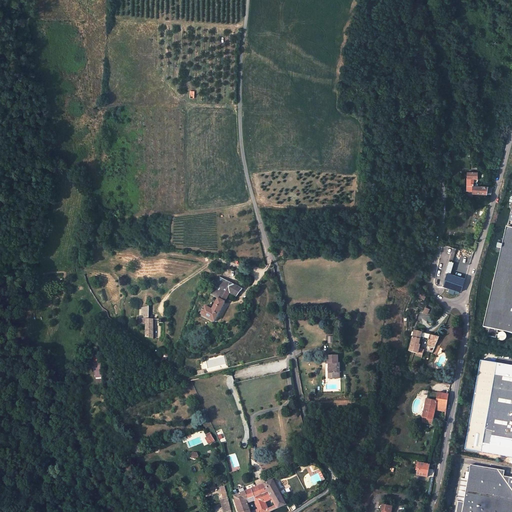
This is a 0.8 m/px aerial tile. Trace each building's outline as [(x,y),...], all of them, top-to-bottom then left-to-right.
[(477,194),(478,187),(474,187),(474,178),(478,179),(478,173),(468,173),(468,191),(473,192),(473,194),(477,194)] [(493,187),(478,187),(477,194),(491,195),(493,187)] [(511,227),(507,226),(484,324),(511,330),(511,227)] [(465,280),(448,275),(444,287),(455,290),(454,292),(459,294),(460,292),(461,292),(465,280)] [(212,309),(206,306),(201,314),(215,321),(231,293),(238,297),(242,288),(221,278),(212,295),(219,299),(212,309)] [(146,338),(153,339),(152,319),(139,319),(138,326),(146,326),(146,338)] [(430,340),(430,341),(436,343),(439,337),(415,331),(409,351),(418,353),(417,355),(422,357),(424,351),(427,352),(427,350),(419,348),(421,338),(430,340)] [(329,365),(329,372),(338,372),(338,358),(336,358),(336,356),(326,356),(326,365),(329,365)] [(511,367),(496,365),(481,453),(511,457),(511,367)] [(448,402),(449,395),(438,392),(432,391),(430,397),(427,396),(427,400),(437,401),(448,402)] [(434,417),(435,409),(437,401),(427,400),(423,418),(433,419),(434,417)] [(437,401),(435,409),(441,410),(440,419),(445,420),(448,402),(437,401)] [(430,464),(420,462),(418,475),(427,477),(428,473),(430,473),(431,469),(429,469),(430,464)] [(317,463),(311,465),(313,471),(319,469),(317,463)] [(511,511),(511,477),(504,476),(505,471),(471,465),(469,479),(461,478),(457,501),(464,502),(462,511),(511,511)] [(268,511),(286,504),(273,480),(246,492),(249,498),(255,496),(259,511),(268,511)] [(251,511),(248,503),(247,499),(249,498),(246,492),(236,496),(240,511),(251,511)] [(255,511),(259,511),(255,496),(249,498),(247,499),(248,503),(253,501),(255,511)] [(462,511),(464,502),(457,501),(454,511),(462,511)]
